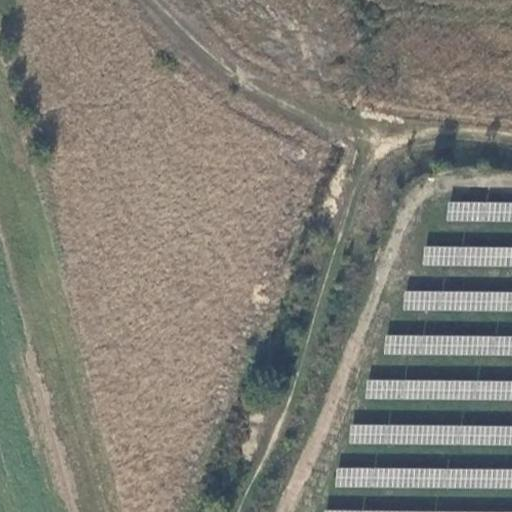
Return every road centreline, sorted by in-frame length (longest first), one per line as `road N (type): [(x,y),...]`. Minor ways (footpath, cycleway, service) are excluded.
road 1 (track): [(240,511),(298,378),(375,131),(511,120)]
road 2 (track): [(375,131),(244,67),(168,0)]
